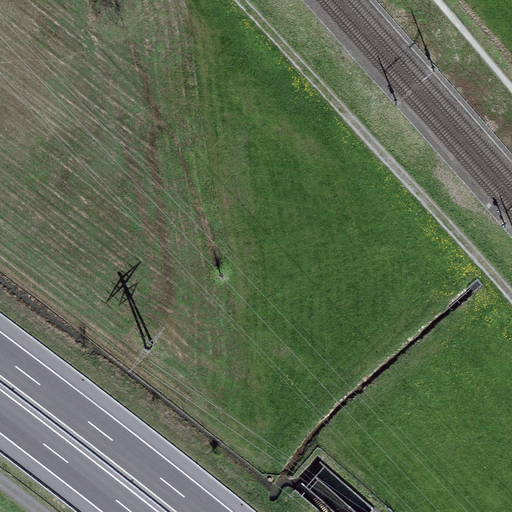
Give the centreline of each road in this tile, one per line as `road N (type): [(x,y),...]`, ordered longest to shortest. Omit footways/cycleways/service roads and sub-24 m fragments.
road 1 (motorway): [(199,511),(0,356)]
road 2 (motorway): [(0,412),(127,511)]
